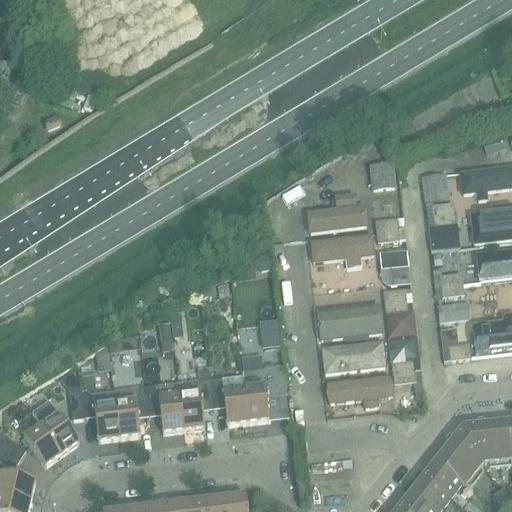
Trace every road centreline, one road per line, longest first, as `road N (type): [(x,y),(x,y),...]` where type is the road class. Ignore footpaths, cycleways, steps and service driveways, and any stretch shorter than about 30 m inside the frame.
road 1 (primary): [(0,298),(504,0)]
road 2 (primary): [(402,0),(0,240)]
road 3 (residential): [(442,414),(407,174),(511,151)]
road 4 (residential): [(66,511),(92,484),(268,465),(283,511)]
